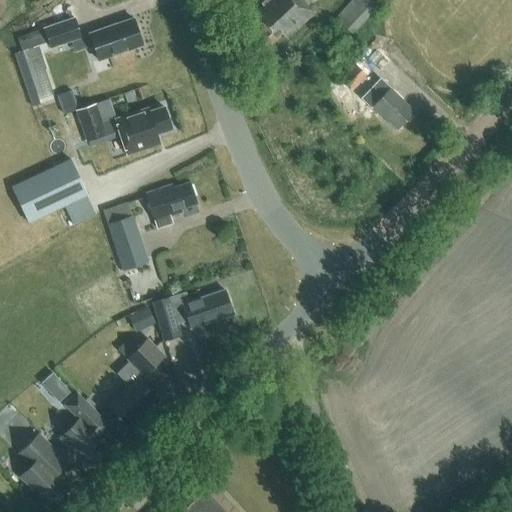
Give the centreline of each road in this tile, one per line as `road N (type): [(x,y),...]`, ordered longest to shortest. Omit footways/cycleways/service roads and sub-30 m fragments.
road 1 (tertiary): [(103,511),(338,280)]
road 2 (tertiary): [(338,280),(297,242),(245,160),(188,0)]
road 3 (tertiary): [(338,280),(511,92)]
road 4 (track): [(292,326),(324,450),(353,511)]
